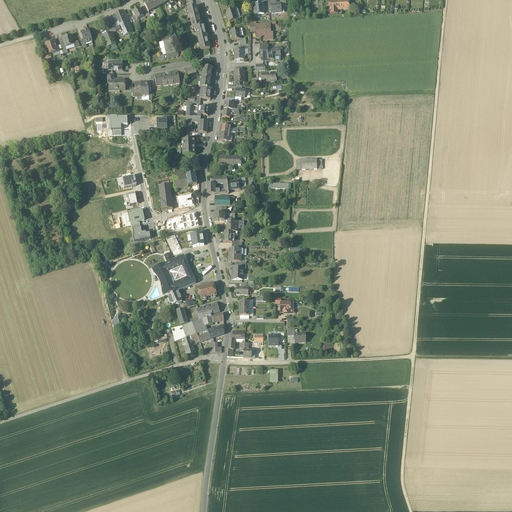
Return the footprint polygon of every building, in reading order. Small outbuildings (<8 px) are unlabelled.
[(151,0),(144,4),(148,13),(169,1),(168,0),(151,0)] [(337,2),(329,3),(330,14),(338,13),(338,10),(337,10),(337,2)] [(349,2),(337,2),(337,10),(338,10),(349,9),(349,2)] [(280,4),(271,5),(272,14),(284,12),(283,7),(283,4),(280,4)] [(263,5),(253,6),(254,15),(264,14),(263,5)] [(189,9),(187,9),(193,29),(195,28),(202,27),(196,7),(194,7),(189,9)] [(139,8),(132,12),(135,16),(137,20),(143,16),(139,8)] [(234,9),(226,12),(229,22),(234,21),(241,19),(237,8),(234,9)] [(123,11),(116,14),(120,25),(128,21),(123,11)] [(128,21),(120,25),(123,32),(122,32),(124,36),(133,33),(128,21)] [(270,25),(256,25),(253,26),(253,30),(257,30),(257,31),(256,31),(256,38),(261,38),(261,33),(266,33),(266,40),(273,40),(273,33),(271,33),(270,25)] [(106,27),(101,29),(104,36),(111,34),(109,26),(106,27)] [(202,27),(195,28),(201,51),(209,49),(210,49),(204,26),(202,27)] [(238,29),(231,31),(233,41),(240,39),(240,37),(243,36),(242,29),(238,30),(238,29)] [(88,30),(81,32),(83,39),(85,44),(85,43),(92,41),(88,30)] [(111,34),(104,36),(108,48),(115,45),(112,36),(111,34)] [(169,36),(165,36),(166,41),(163,42),(162,42),(159,43),(161,48),(162,48),(165,49),(166,55),(159,57),(160,61),(173,58),(172,55),(176,54),(176,53),(173,41),(176,40),(175,34),(169,36)] [(71,35),(62,38),(65,47),(66,48),(74,45),(74,43),(71,35)] [(59,52),(55,41),(50,42),(53,53),(59,52)] [(50,42),(44,44),(46,50),(43,51),(45,59),(51,57),(50,54),(53,53),(50,42)] [(268,47),(260,47),(260,58),(263,58),(263,62),(274,62),(274,61),(274,56),(280,56),(280,48),(274,48),(272,51),(271,50),(268,50),(268,47)] [(240,50),(234,50),(234,60),(242,60),(244,60),(244,54),(244,50),(240,50)] [(122,63),(109,63),(109,70),(109,71),(112,71),(123,71),(122,63)] [(213,68),(204,67),(200,88),(203,88),(210,89),(213,68)] [(236,71),(234,71),(235,81),(244,81),(244,71),(242,71),(236,71)] [(276,74),(262,75),(262,82),(276,82),(276,74)] [(179,75),(155,78),(156,87),(180,84),(179,75)] [(125,91),(125,81),(114,81),(109,81),(109,82),(109,83),(109,90),(119,90),(120,91),(125,91)] [(148,84),(141,84),(141,94),(141,97),(149,97),(149,93),(148,86),(148,84)] [(210,89),(203,88),(201,99),(210,100),(212,89),(210,89)] [(236,90),(235,97),(245,98),(246,91),(242,90),(236,90)] [(209,109),(201,108),(201,113),(200,115),(201,115),(208,116),(209,109)] [(231,111),(224,110),(223,118),(230,119),(230,114),(231,111)] [(112,131),(121,131),(121,126),(128,125),(128,117),(110,118),(111,131),(112,131)] [(197,118),(192,118),(191,122),(198,123),(198,124),(198,126),(198,127),(200,127),(200,122),(201,122),(201,118),(197,118)] [(167,119),(156,119),(157,131),(168,131),(167,119)] [(230,127),(221,126),(220,133),(229,134),(230,132),(230,127)] [(229,134),(220,133),(219,141),(227,142),(228,142),(229,134)] [(186,140),(183,140),(184,145),(182,145),(182,146),(183,146),(183,156),(195,155),(195,147),(196,147),(195,140),(192,140),(186,140)] [(317,160),(302,161),(302,170),(317,170),(317,160)] [(184,176),(184,177),(186,187),(197,185),(196,180),(195,174),(189,176),(184,176)] [(131,177),(122,179),(124,189),(136,186),(134,177),(131,177)] [(184,177),(173,179),(175,189),(186,187),(184,177)] [(227,179),(210,180),(210,185),(215,185),(224,184),(225,191),(215,191),(215,195),(229,194),(227,179)] [(241,181),(229,183),(230,191),(242,189),(244,189),(243,186),(242,186),(241,181)] [(215,191),(215,185),(210,185),(207,185),(207,195),(215,195),(215,191)] [(170,190),(164,191),(164,187),(159,187),(160,197),(160,199),(161,208),(162,211),(173,210),(170,190)] [(135,195),(128,197),(130,206),(137,205),(135,195)] [(178,199),(179,208),(193,206),(191,197),(178,199)] [(229,199),(215,198),(215,207),(216,207),(222,207),(230,207),(229,199)] [(128,214),(130,224),(145,221),(142,210),(128,214)] [(231,215),(224,214),(224,218),(232,218),(232,222),(233,222),(233,220),(235,220),(235,213),(232,213),(231,215)] [(169,233),(196,228),(194,216),(179,218),(179,220),(167,222),(169,233)] [(232,222),(229,222),(229,225),(228,225),(228,226),(227,226),(226,227),(226,232),(232,233),(238,233),(239,222),(233,222),(232,222)] [(135,242),(150,239),(149,233),(146,234),(145,233),(142,233),(141,228),(133,229),(134,237),(135,242)] [(191,235),(193,248),(204,246),(202,234),(194,235),(191,235)] [(170,253),(164,255),(168,263),(173,261),(170,253)] [(168,263),(165,264),(168,272),(183,266),(187,264),(184,256),(173,261),(168,263)] [(168,272),(165,264),(153,270),(154,274),(156,276),(158,278),(160,283),(162,288),(162,293),(164,297),(168,295),(176,291),(173,284),(168,272)] [(188,278),(173,284),(176,291),(177,291),(195,283),(187,264),(183,266),(188,278)] [(235,269),(233,269),(233,280),(243,280),(243,269),(235,269)] [(213,284),(207,286),(206,285),(204,285),(203,286),(204,287),(197,289),(198,293),(197,293),(198,297),(200,297),(201,301),(207,300),(206,299),(210,297),(211,298),(216,297),(215,292),(216,292),(215,288),(214,289),(213,284)] [(248,288),(241,288),(236,288),(236,296),(248,296),(248,288)] [(176,291),(168,295),(169,297),(168,299),(169,303),(172,304),(172,306),(177,304),(177,305),(179,305),(181,304),(181,303),(181,302),(182,302),(180,297),(182,297),(181,293),(179,294),(177,291),(176,291)] [(188,309),(194,307),(191,300),(185,302),(188,309)] [(281,303),(281,306),(281,307),(281,308),(281,309),(280,314),(284,314),(285,315),(286,315),(287,314),(287,311),(290,311),(294,311),(294,303),(290,303),(281,303)] [(217,305),(205,308),(208,316),(219,313),(217,305)] [(197,312),(198,318),(187,322),(188,324),(188,325),(200,321),(206,319),(207,319),(209,319),(208,316),(205,308),(198,310),(197,310),(197,311),(197,312)] [(184,310),(176,312),(180,326),(188,324),(187,322),(184,310)] [(209,319),(207,319),(206,319),(200,321),(202,325),(204,325),(204,326),(206,327),(213,325),(213,323),(223,321),(223,314),(215,316),(215,317),(212,318),(209,319)] [(202,325),(200,321),(188,325),(183,327),(187,339),(197,335),(200,334),(204,333),(202,325)] [(183,327),(171,329),(175,343),(182,341),(187,339),(183,327)] [(224,327),(214,330),(217,338),(224,335),(224,327)] [(214,330),(207,332),(210,340),(215,338),(217,338),(214,330)] [(204,333),(200,334),(197,335),(198,339),(200,344),(210,340),(207,332),(204,333)] [(245,332),(233,333),(233,340),(233,341),(234,341),(243,341),(245,340),(245,332)] [(197,335),(187,339),(182,341),(183,344),(183,345),(184,346),(185,349),(188,359),(196,356),(193,346),(191,342),(195,341),(196,345),(200,344),(198,339),(197,335)] [(298,335),(294,335),(294,337),(295,343),(300,342),(300,344),(306,344),(306,339),(306,335),(298,335)] [(278,336),(268,336),(269,347),(279,347),(278,336)] [(215,341),(211,343),(211,344),(209,344),(209,354),(221,354),(221,349),(215,349),(215,341)] [(247,351),(244,350),(243,352),(243,359),(251,359),(252,351),(247,351)] [(278,371),(270,371),(270,384),(278,384),(278,371)] [(179,391),(173,393),(175,400),(181,398),(179,391)]
